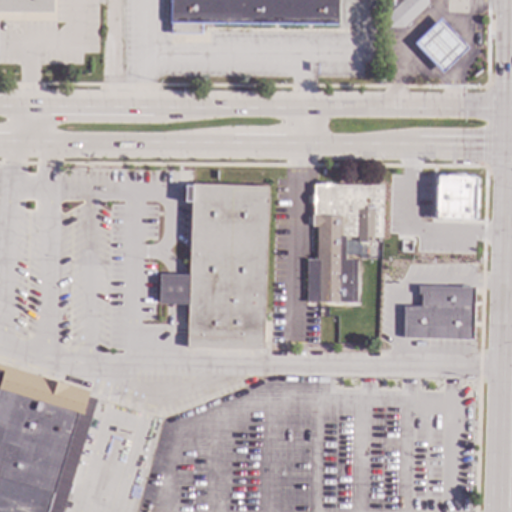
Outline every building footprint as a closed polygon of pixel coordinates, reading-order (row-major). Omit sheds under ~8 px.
[(51,0),(51,13),(0,12),(0,0),(51,0)] [(336,0),(336,23),(200,23),(200,33),(170,33),(170,23),(169,23),(169,0),(336,0)] [(427,0),(427,4),(401,28),(385,28),(385,0),(427,0)] [(440,73),(466,48),(438,18),(412,43),(440,73)] [(464,211),(459,216),(442,216),(442,178),(465,179),(464,211)] [(267,188),(263,330),(269,330),(269,336),(264,336),(264,350),(262,350),(186,348),(190,208),(184,207),(184,185),(267,188)] [(381,237),(371,237),(371,240),(361,240),(362,230),(371,230),(371,214),(359,214),(359,237),(345,237),(345,261),(356,261),(355,303),(316,303),(316,227),(312,227),(313,186),(383,186),(381,237)] [(474,288),(472,341),(402,339),(403,307),(420,307),(420,295),(417,295),(418,286),(474,288)] [(0,511),(0,364),(23,372),(22,376),(47,384),(49,380),(63,384),(62,388),(89,396),(88,398),(96,400),(62,511),(0,511)]
